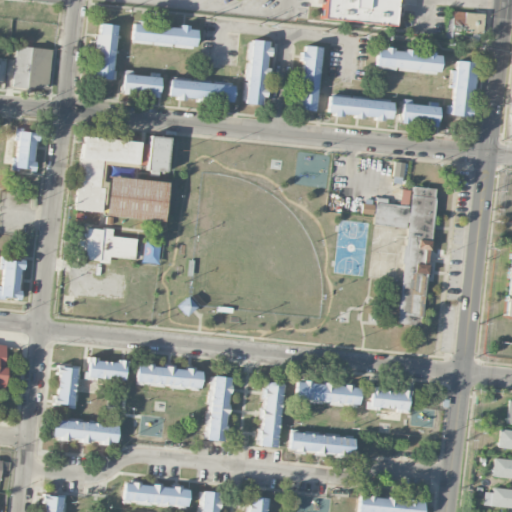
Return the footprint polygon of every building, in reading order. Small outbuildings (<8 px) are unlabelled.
[(320,17),(321,0),(397,0),(395,25),(320,17)] [(482,34),(482,12),(446,11),(445,33),(482,34)] [(114,25),(109,79),(92,77),(97,23),(114,25)] [(129,39),(131,23),(195,30),(193,46),(129,39)] [(250,39),(266,41),(259,104),(243,103),(250,39)] [(302,45),(318,47),(312,110),(295,109),(302,45)] [(51,49),(16,46),(11,86),(47,89),(51,49)] [(374,65),(376,49),(438,55),(437,71),(374,65)] [(455,60),(472,62),(466,117),(450,115),(455,60)] [(120,90),(122,73),(157,77),(156,93),(120,90)] [(166,95),(168,79),(232,85),(230,101),(166,95)] [(325,112),(327,96),(390,102),(389,118),(325,112)] [(399,119),(400,103),(437,107),(436,123),(399,119)] [(34,132),(15,132),(14,169),(34,169),(34,132)] [(146,174),(166,174),(167,137),(147,136),(146,174)] [(75,210),(101,212),(103,188),(100,188),(102,161),(145,164),(146,142),(81,137),(75,210)] [(402,177),(403,162),(393,162),(392,176),(402,177)] [(163,220),(165,181),(107,177),(105,216),(163,220)] [(434,189),(410,186),(410,190),(400,189),(398,205),(386,204),(386,198),(374,197),(372,224),(404,227),(396,323),(421,325),(434,189)] [(360,213),(372,214),(373,204),(361,203),(360,213)] [(134,259),(136,238),(111,236),(112,229),(86,227),(83,260),(108,262),(109,257),(134,259)] [(0,297),(17,299),(18,269),(22,269),(22,260),(0,260),(0,268),(0,297)] [(86,359),(85,378),(123,380),(124,361),(86,359)] [(135,384),(198,389),(200,370),(136,364),(135,384)] [(72,407),(77,368),(57,365),(53,405),(72,407)] [(225,441),(229,377),(208,376),(204,440),(225,441)] [(356,407),(358,387),(295,380),(293,400),(356,407)] [(281,383),(262,382),(257,446),(276,447),(281,383)] [(407,389),(368,389),(368,411),(407,410),(407,389)] [(51,440),(115,443),(116,423),(52,420),(51,440)] [(497,448),(511,448),(511,430),(498,430),(497,448)] [(351,455),(352,435),(288,433),(287,452),(351,455)] [(511,478),(511,459),(493,457),(490,476),(511,478)] [(122,503),(185,507),(187,487),(123,483),(122,503)] [(511,508),(511,489),(492,487),(490,506),(511,508)] [(196,511),(217,511),(219,493),(199,491),(196,511)] [(59,511),(62,496),(43,494),(40,511),(59,511)] [(328,511),(330,498),(288,495),(287,511),(328,511)] [(264,511),(265,498),(246,497),(245,511),(264,511)] [(356,511),(420,511),(420,498),(357,497),(356,511)]
